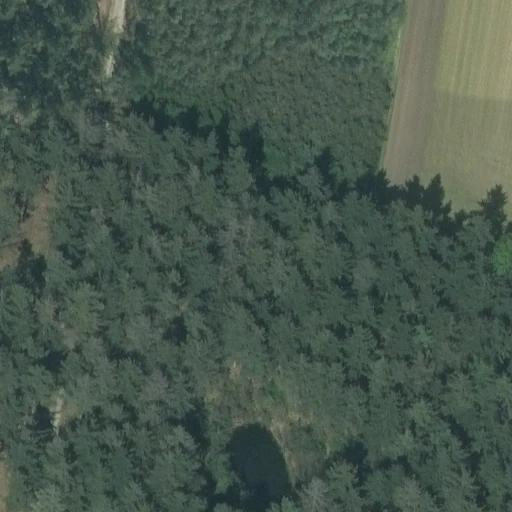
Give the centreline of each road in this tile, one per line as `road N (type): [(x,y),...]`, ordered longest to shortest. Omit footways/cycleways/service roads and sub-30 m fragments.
road 1 (track): [(0,118),(511,271)]
road 2 (track): [(97,0),(17,511)]
